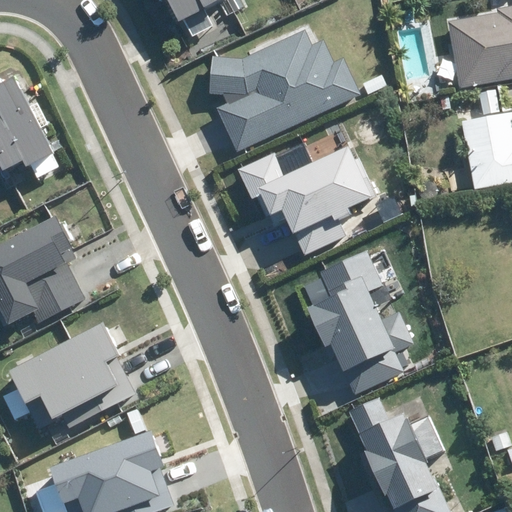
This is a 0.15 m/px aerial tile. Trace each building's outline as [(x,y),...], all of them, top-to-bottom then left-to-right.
[(176,0),(189,23),(231,0),(176,0)] [(511,7),(497,10),(498,15),(447,23),(458,89),(511,79),(511,7)] [(304,30),(243,58),(212,56),(210,94),(225,94),(229,102),(217,107),(237,151),(361,94),(344,57),(334,61),(323,39),(311,45),(304,30)] [(0,164),(8,161),(13,172),(33,162),(37,170),(67,154),(25,75),(11,82),(6,73),(0,76),(0,164)] [(497,91),(480,94),(484,116),(500,113),(497,91)] [(511,117),(507,119),(466,126),(476,186),(476,192),(511,185),(511,117)] [(283,135),(222,166),(245,210),(262,201),(293,262),(369,224),(362,209),(370,205),(342,150),(302,171),(283,135)] [(77,245),(61,214),(0,245),(0,293),(15,322),(35,312),(40,322),(91,295),(67,250),(77,245)] [(317,294),(297,303),(322,356),(329,354),(342,382),(389,360),(382,345),(398,338),(387,313),(373,320),(360,292),(376,285),(360,251),(308,275),(317,294)] [(108,317),(14,367),(43,422),(66,411),(74,425),(141,390),(122,354),(127,352),(108,317)] [(369,394),(338,408),(386,511),(442,511),(399,419),(384,426),(369,394)] [(158,426),(54,463),(61,481),(40,488),(48,511),(148,511),(179,501),(166,465),(171,462),(158,426)] [(506,433),(489,439),(494,452),(511,446),(506,433)]
